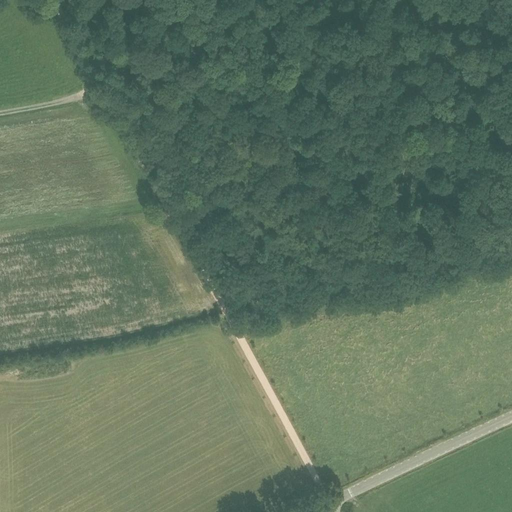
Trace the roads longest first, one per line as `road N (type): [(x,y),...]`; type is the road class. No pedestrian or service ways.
road 1 (track): [(56,0),(328,499)]
road 2 (unclassified): [(304,511),(511,417)]
